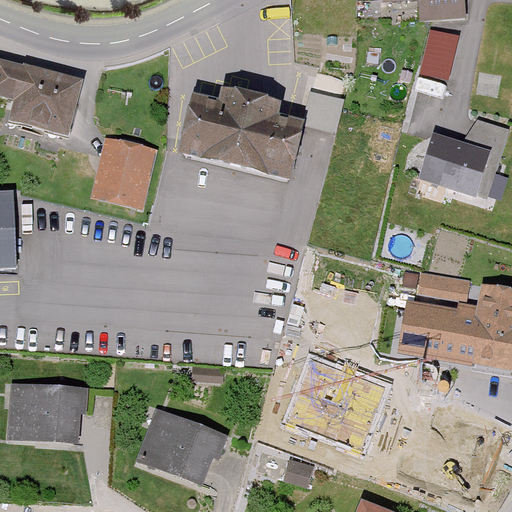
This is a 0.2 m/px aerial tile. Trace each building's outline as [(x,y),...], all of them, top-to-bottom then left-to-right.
[(467,18),(465,0),(377,0),(378,6),(414,4),(415,21),(467,18)] [(458,34),(429,29),(421,73),(450,78),(458,34)] [(83,80),(0,58),(0,95),(14,99),(9,121),(68,136),(83,80)] [(347,81),(316,73),(304,122),(335,129),(347,81)] [(220,101),(190,93),(176,154),(288,181),(302,124),(278,118),(282,103),(251,95),(223,89),(220,101)] [(507,132),(477,123),(461,148),(430,138),(416,183),(484,204),(507,132)] [(156,153),(101,142),(90,198),(144,209),(156,153)] [(0,268),(13,268),(11,192),(0,191),(0,268)] [(413,298),(461,307),(465,285),(417,276),(413,298)] [(511,343),(511,296),(474,290),(470,313),(423,306),(422,315),(403,312),(397,353),(414,356),(413,365),(506,379),(511,343)] [(386,388),(311,359),(286,425),(361,453),(386,388)] [(72,421),(81,416),(82,396),(6,391),(3,444),(70,449),(72,421)] [(505,436),(421,406),(397,470),(481,500),(505,436)] [(203,465),(213,463),(221,442),(153,415),(133,466),(193,490),(203,465)] [(309,472),(283,466),(278,485),(305,491),(309,472)] [(391,511),(358,500),(353,511),(391,511)]
